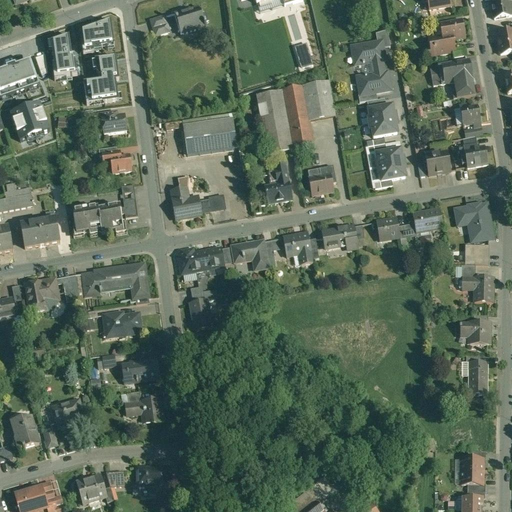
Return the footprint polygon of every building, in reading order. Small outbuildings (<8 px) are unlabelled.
[(426,0),(429,12),(451,8),(449,0),(426,0)] [(507,0),(498,0),(490,1),(494,21),(511,17),(511,3),(509,4),(507,0)] [(189,11),(174,15),(181,37),(205,30),(204,25),(209,24),(206,16),(202,17),(199,9),(190,12),(189,11)] [(164,18),(151,22),(156,37),(169,33),(164,18)] [(462,22),(439,26),(440,28),(435,29),(434,30),(435,39),(441,38),(443,44),(453,42),(465,40),(462,22)] [(109,25),(83,34),(85,51),(92,50),(91,45),(99,44),(100,47),(112,45),(109,25)] [(387,32),(376,35),(377,44),(382,43),(383,50),(390,49),(387,32)] [(511,32),(497,35),(501,56),(511,54),(511,32)] [(71,57),(69,37),(51,43),(55,80),(78,77),(75,57),(71,57)] [(443,44),(441,38),(435,39),(428,40),(431,58),(453,54),(452,51),(455,50),(453,42),(443,44)] [(377,44),(351,49),(355,67),(371,64),(372,70),(383,68),(382,62),(385,62),(383,50),(382,43),(377,44)] [(307,47),(295,50),(301,70),(313,67),(307,47)] [(455,50),(452,51),(453,54),(454,59),(466,57),(464,48),(455,50)] [(115,51),(102,53),(103,57),(102,57),(102,60),(116,58),(115,51)] [(114,61),(99,63),(102,84),(87,86),(87,92),(90,91),(92,104),(116,101),(113,80),(117,80),(114,61)] [(469,62),(430,70),(433,88),(458,83),(460,94),(474,91),(469,62)] [(0,73),(0,101),(40,88),(31,63),(18,67),(18,65),(4,69),(5,72),(0,73)] [(373,76),(357,79),(360,97),(360,98),(376,95),(391,92),(387,74),(384,74),(383,68),(372,70),(373,76)] [(327,70),(281,84),(282,93),(293,152),(313,149),(308,122),(335,118),(327,70)] [(460,94),(452,95),(453,101),(475,97),(474,91),(460,94)] [(282,93),(256,98),(267,157),(293,152),(282,93)] [(376,95),(360,98),(360,97),(358,97),(359,105),(367,103),(377,102),(376,95)] [(369,110),(385,107),(384,100),(377,102),(367,103),(369,110)] [(10,115),(20,144),(50,133),(40,105),(10,115)] [(477,108),(467,110),(466,106),(459,107),(463,127),(464,126),(464,127),(472,126),(472,125),(473,125),(480,123),(477,108)] [(392,108),(368,112),(370,119),(368,119),(369,126),(396,121),(395,114),(393,115),(392,108)] [(116,115),(101,117),(102,122),(97,123),(98,131),(103,130),(104,137),(126,134),(124,117),(117,118),(116,115)] [(93,118),(81,119),(83,128),(95,126),(93,118)] [(396,121),(369,126),(371,133),(372,133),(373,139),(397,135),(396,128),(397,128),(396,121)] [(233,122),(183,129),(187,158),(237,151),(235,137),(233,122)] [(464,132),(465,138),(482,135),(481,129),(474,130),(464,132)] [(241,136),(235,137),(237,151),(243,150),(241,136)] [(476,139),(463,141),(464,148),(477,146),(476,139)] [(384,140),(366,143),(367,149),(385,146),(384,140)] [(485,149),(478,150),(477,146),(464,148),(463,148),(465,160),(461,161),(462,167),(466,166),(467,171),(488,167),(485,149)] [(108,156),(107,150),(98,151),(99,158),(102,158),(103,168),(111,167),(112,176),(132,173),(129,157),(121,158),(120,154),(117,155),(108,156)] [(447,154),(438,155),(438,151),(431,153),(431,157),(425,158),(428,178),(451,173),(447,154)] [(400,153),(376,157),(377,164),(376,164),(377,171),(404,166),(402,159),(401,160),(400,153)] [(424,164),(417,166),(420,179),(426,178),(424,164)] [(285,165),(274,168),(278,187),(264,189),(268,206),(292,202),(289,185),(285,165)] [(404,166),(377,171),(378,178),(380,178),(381,185),(404,180),(403,173),(405,173),(404,166)] [(333,168),(319,171),(321,178),(309,180),(312,198),(334,194),(332,186),(336,185),(333,168)] [(55,197),(65,195),(63,185),(53,187),(55,197)] [(134,187),(122,189),(123,196),(135,194),(134,187)] [(30,189),(5,194),(6,201),(9,213),(34,208),(30,189)] [(187,191),(172,193),(174,204),(172,205),(176,224),(202,219),(202,216),(200,204),(199,200),(189,201),(187,191)] [(226,212),(223,197),(208,200),(209,202),(211,215),(226,212)] [(135,200),(123,202),(125,216),(126,220),(137,219),(135,200)] [(6,201),(0,201),(0,214),(9,213),(6,201)] [(209,202),(200,204),(202,216),(211,215),(209,202)] [(480,206),(468,208),(468,209),(455,212),(457,224),(471,222),(473,234),(470,235),(471,244),(471,245),(493,241),(487,206),(481,207),(480,206)] [(106,210),(99,211),(99,209),(89,211),(88,210),(74,212),(76,222),(74,222),(76,234),(80,233),(81,236),(89,234),(89,236),(91,236),(90,234),(102,232),(103,235),(123,232),(121,217),(125,216),(125,210),(121,210),(121,208),(114,209),(113,207),(106,209),(106,210)] [(440,211),(412,216),(416,235),(443,230),(440,211)] [(56,220),(20,227),(25,250),(60,244),(56,220)] [(398,229),(397,221),(376,225),(379,243),(400,240),(398,229)] [(413,226),(398,229),(400,240),(400,241),(415,239),(413,226)] [(362,228),(355,229),(357,242),(364,241),(362,228)] [(9,229),(0,230),(0,254),(13,252),(9,229)] [(337,232),(323,235),(326,251),(341,249),(341,247),(347,245),(348,253),(358,251),(357,242),(355,229),(348,230),(348,229),(337,231),(337,232)] [(308,236),(283,240),(285,251),(286,260),(301,257),(303,268),(313,266),(311,254),(309,242),(308,236)] [(273,253),(285,251),(283,241),(272,243),(273,253)] [(316,241),(309,242),(311,254),(318,253),(316,241)] [(265,243),(232,249),(232,250),(234,262),(235,266),(245,264),(245,262),(254,260),(255,265),(253,265),(255,274),(270,271),(267,258),(265,245),(265,243)] [(272,243),(265,245),(267,258),(274,257),(273,253),(272,243)] [(488,248),(465,248),(465,261),(466,261),(466,268),(475,268),(488,268),(488,248)] [(232,250),(221,252),(224,264),(234,262),(232,250)] [(221,251),(193,256),(196,274),(224,269),(224,264),(221,252),(221,251)] [(144,267),(95,274),(95,275),(83,277),(85,298),(102,296),(102,294),(132,290),(133,302),(135,301),(149,299),(144,267)] [(493,280),(475,279),(475,268),(466,268),(461,268),(461,281),(462,281),(462,292),(462,291),(474,291),(474,305),(493,305),(493,280)] [(83,277),(75,278),(77,291),(82,290),(83,298),(85,298),(83,277)] [(75,278),(63,280),(67,304),(79,302),(77,291),(75,278)] [(55,281),(26,286),(31,315),(46,313),(51,313),(57,304),(57,302),(59,302),(55,281)] [(19,288),(12,289),(15,303),(21,302),(19,288)] [(202,289),(190,291),(193,305),(205,303),(202,289)] [(12,301),(0,303),(0,322),(16,319),(12,301)] [(193,305),(190,305),(195,333),(219,329),(218,320),(210,321),(207,302),(205,303),(193,305)] [(85,314),(86,321),(97,319),(97,313),(85,314)] [(118,316),(104,318),(106,340),(108,340),(107,335),(124,334),(124,337),(141,335),(139,316),(118,319),(118,316)] [(474,325),(469,325),(469,327),(461,327),(461,329),(460,329),(460,331),(461,331),(461,336),(469,336),(469,347),(489,347),(490,325),(488,325),(474,325)] [(231,340),(218,339),(217,352),(230,353),(231,340)] [(114,357),(102,358),(104,370),(115,369),(114,357)] [(157,361),(139,363),(139,366),(121,367),(123,385),(125,385),(125,384),(124,384),(124,379),(128,379),(129,383),(136,382),(137,384),(139,384),(139,383),(160,381),(157,361)] [(479,365),(471,364),(471,365),(469,365),(469,397),(487,397),(487,365),(479,365)] [(101,388),(101,381),(92,381),(93,389),(101,388)] [(141,394),(127,396),(128,406),(142,404),(142,403),(141,394)] [(128,406),(125,406),(125,408),(129,407),(130,418),(144,416),(144,421),(153,420),(154,427),(163,425),(161,412),(164,411),(162,397),(155,398),(155,401),(142,403),(142,404),(128,406)] [(79,403),(53,410),(57,424),(64,423),(65,425),(74,423),(75,427),(85,424),(79,403)] [(31,418),(10,424),(10,425),(13,424),(19,441),(20,441),(23,449),(18,451),(18,452),(39,445),(31,418)] [(52,430),(43,433),(48,449),(57,447),(52,430)] [(10,447),(3,449),(6,462),(13,460),(10,447)] [(486,454),(468,454),(468,461),(482,461),(482,462),(486,462),(486,454)] [(468,461),(462,461),(461,474),(482,474),(482,462),(482,461),(468,461)] [(319,485),(287,509),(289,511),(322,511),(319,507),(327,501),(329,499),(331,501),(352,486),(338,468),(318,484),(319,485)] [(169,470),(137,470),(137,488),(145,488),(145,492),(145,495),(144,495),(144,497),(147,497),(147,496),(148,496),(169,496),(169,470)] [(116,474),(106,475),(110,489),(111,489),(117,489),(116,474)] [(482,474),(461,474),(461,487),(467,487),(482,487),(482,486),(482,474)] [(101,477),(76,484),(83,506),(106,499),(107,499),(105,491),(101,477)] [(42,489),(15,497),(19,511),(52,511),(51,508),(48,509),(46,502),(42,489)] [(110,489),(105,491),(107,499),(106,499),(107,505),(114,502),(111,489),(110,489)] [(64,511),(61,498),(46,502),(48,509),(51,508),(52,511),(64,511)] [(467,500),(462,500),(462,511),(465,511),(480,511),(480,507),(482,507),(483,501),(483,500),(467,500)] [(376,511),(370,503),(357,511),(376,511)]
